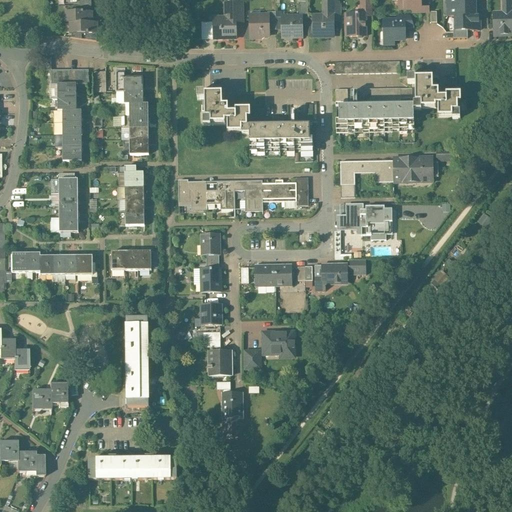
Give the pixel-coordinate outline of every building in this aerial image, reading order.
[(308,15),(307,0),(299,0),(300,15),(308,15)] [(372,17),(371,0),(361,0),(361,13),(371,13),(371,17),(372,17)] [(420,0),(399,0),(399,2),(403,2),(403,10),(421,10),(420,0)] [(447,0),(448,17),(456,17),(475,16),(474,1),(474,0),(447,0)] [(511,0),(503,0),(504,16),(494,16),(494,37),(511,36),(511,0)] [(339,4),(329,4),(329,18),(333,18),(333,22),(340,22),(339,4)] [(244,23),(244,5),(232,5),(232,19),(236,19),(236,23),(244,23)] [(80,13),(66,13),(67,25),(71,25),(71,24),(92,24),(91,13),(80,13)] [(276,13),(267,13),(267,17),(268,17),(269,31),(276,31),(276,13)] [(356,15),(356,16),(349,16),(347,18),(347,24),(345,26),(345,27),(347,28),(347,36),(349,38),(366,38),(366,37),(365,37),(365,16),(358,16),(358,15),(356,15)] [(414,29),(410,16),(397,16),(397,22),(404,22),(404,30),(414,29)] [(475,16),(456,17),(456,31),(456,32),(467,32),(480,32),(480,16),(475,16)] [(267,17),(260,17),(260,20),(250,20),(250,40),(260,39),(262,37),(269,37),(269,31),(268,17),(267,17)] [(302,18),(291,19),(291,21),(282,21),(282,39),(284,39),(286,41),(290,41),(292,39),(302,39),(302,18)] [(329,18),(314,18),(314,39),(333,38),(333,22),(333,18),(329,18)] [(232,19),(214,19),(214,40),(236,40),(236,23),(236,19),(232,19)] [(397,22),(384,23),(384,33),(387,33),(387,41),(404,41),(404,30),(404,22),(397,22)] [(92,24),(71,24),(71,25),(72,35),(85,35),(97,35),(97,24),(92,24)] [(467,32),(456,32),(456,31),(453,31),(453,40),(468,40),(467,32)] [(399,63),(335,64),(335,75),(400,74),(399,63)] [(88,71),(51,71),(51,86),(88,85),(88,71)] [(125,73),(116,73),(116,93),(125,93),(125,79),(125,73)] [(143,78),(125,79),(125,93),(143,93),(143,78)] [(433,92),(433,79),(415,80),(416,104),(421,104),(421,110),(436,109),(436,107),(438,107),(438,118),(458,118),(458,104),(461,104),(461,95),(439,95),(439,92),(433,92)] [(76,85),(58,86),(58,100),(76,100),(76,85)] [(347,103),(347,91),(336,92),(336,103),(347,103)] [(399,91),(360,91),(360,103),(399,102),(399,91)] [(143,93),(125,93),(125,106),(130,106),(143,106),(143,93)] [(250,111),(229,112),(228,108),(222,108),(222,96),(205,96),(205,120),(211,120),(211,126),(225,126),(225,123),(227,123),(228,134),(247,134),(247,120),(250,120),(250,111)] [(76,100),(58,100),(58,113),(61,112),(63,112),(76,112),(76,100)] [(143,106),(130,106),(130,118),(149,118),(149,106),(143,106)] [(413,108),(338,109),(339,132),(414,131),(413,108)] [(76,112),(63,112),(63,125),(81,124),(81,112),(76,112)] [(130,118),(122,118),(122,130),(130,130),(149,130),(149,118),(130,118)] [(81,124),(63,125),(63,137),(82,137),(81,124)] [(310,127),(249,128),(250,151),(310,150),(310,127)] [(149,130),(130,130),(130,142),(149,142),(149,130)] [(82,149),(82,137),(63,137),(63,149),(82,149)] [(149,142),(130,142),(130,156),(149,156),(149,142)] [(82,149),(63,149),(63,163),(82,163),(82,149)] [(432,160),(412,160),(412,162),(393,163),(393,182),(402,181),(402,184),(432,184),(432,179),(432,160)] [(393,182),(393,163),(350,164),(351,171),(341,171),(341,194),(355,193),(355,173),(377,172),(377,182),(393,182)] [(136,174),(125,174),(125,175),(125,189),(143,189),(143,174),(136,174)] [(77,181),(59,181),(59,196),(78,196),(77,181)] [(206,183),(188,183),(188,181),(178,182),(179,205),(190,205),(190,201),(195,201),(195,207),(195,209),(207,209),(207,206),(206,192),(206,183)] [(262,186),(262,182),(234,183),(234,193),(244,193),(245,203),(248,203),(248,211),(263,210),(263,204),(262,186)] [(234,193),(234,183),(217,183),(217,192),(206,192),(207,206),(225,206),(225,207),(235,207),(234,193)] [(296,204),(296,185),(262,186),(263,204),(296,204)] [(143,201),(143,189),(125,189),(125,201),(143,201)] [(78,196),(59,196),(59,208),(78,208),(78,196)] [(143,201),(125,201),(125,213),(143,213),(143,201)] [(391,211),(364,212),(363,205),(349,206),(349,220),(340,220),(340,229),(361,229),(361,236),(392,236),(391,211)] [(78,208),(59,208),(59,220),(78,220),(78,208)] [(144,227),(143,213),(125,213),(125,227),(144,227)] [(78,220),(59,220),(59,234),(78,234),(78,220)] [(219,257),(218,235),(202,235),(202,249),(206,249),(206,257),(219,257)] [(124,254),(112,254),(112,272),(125,272),(124,254)] [(137,254),(124,254),(125,272),(138,272),(137,254)] [(151,254),(137,254),(138,272),(151,272),(151,254)] [(25,255),(11,255),(11,274),(25,274),(25,255)] [(38,255),(25,255),(25,274),(39,274),(39,258),(38,255)] [(52,258),(39,258),(39,274),(39,276),(52,276),(52,258)] [(65,258),(52,258),(52,276),(65,276),(65,258)] [(78,258),(65,258),(65,276),(78,276),(78,258)] [(93,258),(78,258),(78,276),(93,276),(93,258)] [(367,260),(349,260),(350,276),(367,275),(367,260)] [(275,269),(265,269),(265,267),(258,267),(258,288),(275,287),(275,269)] [(285,267),(285,268),(275,269),(275,287),(292,287),(292,267),(285,267)] [(250,284),(250,268),(242,269),(243,284),(250,284)] [(346,284),(345,268),(323,268),(323,277),(324,282),(324,285),(346,284)] [(219,292),(219,270),(206,270),(202,270),(202,284),(205,284),(205,293),(219,292)] [(324,282),(323,277),(315,277),(315,291),(324,291),(324,293),(326,293),(326,288),(324,288),(324,285),(324,282)] [(220,318),(219,306),(202,306),(202,319),(205,319),(205,326),(221,326),(221,318),(220,318)] [(147,321),(127,321),(127,341),(129,341),(129,345),(127,345),(128,385),(129,385),(129,389),(128,389),(128,409),(148,409),(147,321)] [(294,357),(294,334),(269,334),(269,339),(263,340),(263,353),(284,352),(284,357),(294,357)] [(14,342),(1,342),(1,357),(1,359),(14,359),(14,353),(14,342)] [(29,352),(14,353),(14,359),(15,370),(29,370),(29,352)] [(230,352),(210,353),(210,368),(207,368),(207,370),(208,370),(213,370),(213,378),(230,378),(230,352)] [(260,371),(260,353),(245,353),(245,371),(260,371)] [(75,385),(69,386),(71,398),(77,397),(75,385)] [(69,386),(51,386),(51,393),(51,406),(61,406),(69,406),(69,386)] [(51,406),(51,393),(32,393),(32,412),(42,412),(42,410),(51,410),(51,406)] [(241,397),(224,397),(224,411),(227,411),(227,419),(241,419),(241,397)] [(241,419),(227,419),(227,411),(224,411),(225,421),(225,440),(233,440),(241,430),(241,419)] [(17,455),(17,444),(0,443),(0,463),(9,464),(9,461),(17,461),(17,455)] [(35,454),(17,455),(17,461),(17,475),(27,474),(27,472),(35,472),(35,475),(36,475),(35,454)] [(145,459),(145,461),(116,462),(116,459),(109,459),(109,462),(88,463),(89,482),(176,480),(175,461),(152,461),(152,458),(145,459)]
